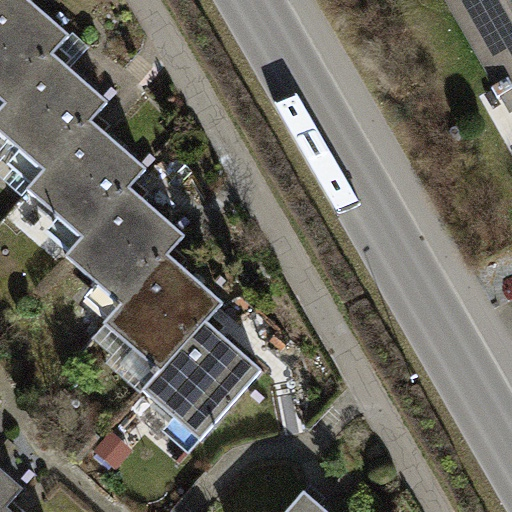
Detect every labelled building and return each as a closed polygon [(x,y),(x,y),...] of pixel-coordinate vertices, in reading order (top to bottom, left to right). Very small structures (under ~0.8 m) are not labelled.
[(85,47),(31,0),(27,0),(0,31),(0,98),(22,118),(85,47)] [(511,0),(455,0),(511,94),(511,0)] [(124,114),(69,65),(6,136),(62,185),(124,114)] [(166,179),(111,131),(48,202),(103,250),(166,179)] [(204,249),(148,200),(85,271),(141,320),(204,249)] [(241,319),(186,270),(123,341),(179,390),(241,319)] [(278,390),(222,341),(160,412),(215,461),(278,390)] [(22,480),(0,460),(0,504),(7,498),(22,480)] [(0,511),(22,511),(7,498),(0,504),(0,511)]
